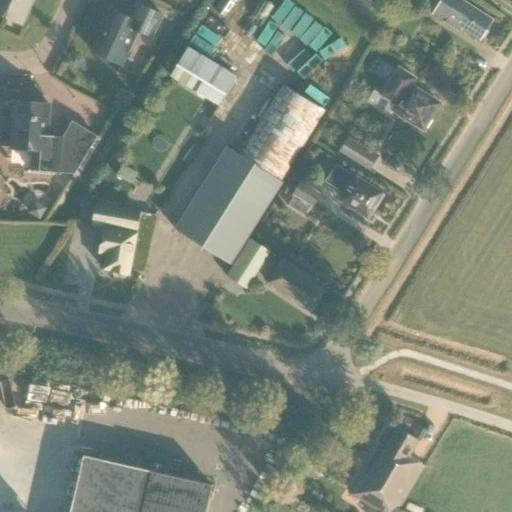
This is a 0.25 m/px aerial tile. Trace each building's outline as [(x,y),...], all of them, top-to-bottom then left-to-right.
[(0,0),(0,13),(22,23),(32,1),(32,0),(0,0)] [(441,1),(432,15),(459,31),(463,29),(480,40),(493,19),(462,0),(441,0),(441,1)] [(92,51),(122,65),(137,30),(152,37),(162,14),(137,2),(130,17),(111,9),(92,51)] [(205,31),(223,40),(231,23),(213,14),(205,31)] [(171,75),(220,105),(238,75),(189,46),(171,75)] [(423,129),(440,103),(412,85),(416,78),(398,66),(380,94),(373,90),(367,100),(389,114),(392,109),(423,129)] [(281,181),(326,111),(282,83),(238,153),(226,146),(175,228),(231,263),(283,182),(281,181)] [(63,170),(65,140),(65,137),(47,134),(50,104),(15,101),(12,149),(31,151),(30,170),(62,172),(63,170)] [(339,152),(369,170),(379,155),(349,136),(339,152)] [(137,172),(122,164),(116,177),(131,185),(137,172)] [(355,176),(336,164),(326,181),(344,192),(340,198),(368,216),(374,206),(377,208),(385,194),(355,175),(355,176)] [(292,194),(312,206),(321,193),(301,180),(292,194)] [(137,231),(141,210),(116,206),(118,200),(97,198),(96,204),(81,201),(78,221),(103,226),(98,253),(106,255),(104,269),(112,270),(114,275),(124,277),(129,273),(130,273),(137,231)] [(40,218),(47,207),(35,200),(28,211),(40,218)] [(226,275),(247,288),(270,251),(249,238),(226,275)] [(283,258),(268,282),(312,310),(325,291),(310,281),(313,276),(283,258)] [(409,456),(419,439),(397,426),(383,449),(376,449),(350,492),(385,511),(406,511),(399,508),(425,465),(409,456)] [(205,511),(212,484),(84,455),(70,511),(205,511)]
